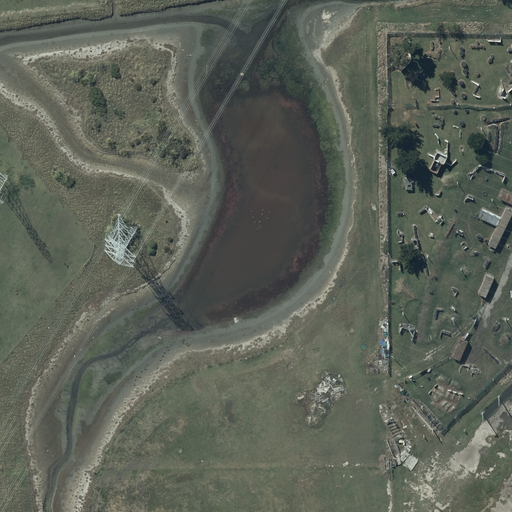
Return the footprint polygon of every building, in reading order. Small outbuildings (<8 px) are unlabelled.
[(511,195),(502,191),(498,198),(511,204),(511,195)] [(511,215),(511,211),(506,209),(488,245),(496,249),(511,215)] [(500,218),(482,210),(479,218),(497,226),(500,218)] [(493,279),(486,275),(478,294),(486,297),(493,279)] [(467,342),(459,339),(451,358),(459,361),(467,342)]
